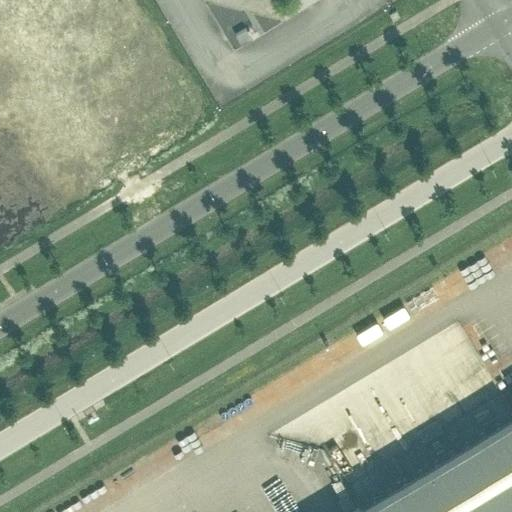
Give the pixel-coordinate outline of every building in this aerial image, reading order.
[(254,0),(252,1),(260,14),(264,22),(272,17),(280,12),(295,3),(293,0),(254,0)] [(235,33),(241,43),(251,37),(245,27),(235,33)] [(0,31),(0,203),(41,178),(33,164),(67,144),(0,31)] [(504,399),(511,394),(511,378),(497,387),(504,399)] [(511,511),(511,413),(348,511),(511,511)]
